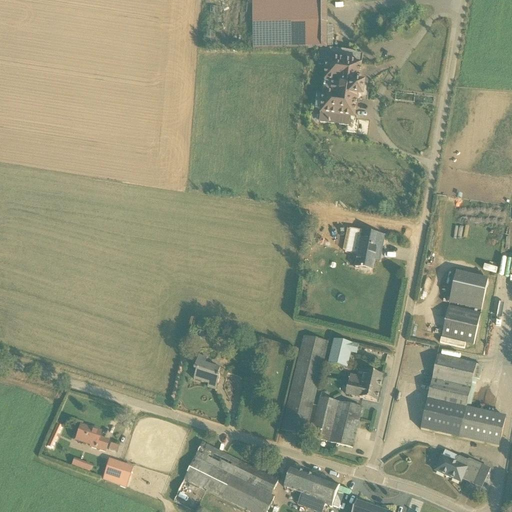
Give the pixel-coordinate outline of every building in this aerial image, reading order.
[(252,0),(253,50),(320,50),(318,65),(327,66),(323,97),(318,97),(316,111),(321,111),(320,123),(354,128),(357,99),(363,99),(365,86),(359,85),(363,54),(327,50),(327,25),(327,2),(326,0),(252,0)] [(467,240),(474,241),(476,228),(469,227),(467,240)] [(360,245),(356,269),(371,272),(374,257),(381,258),(383,249),(360,245)] [(499,276),(508,278),(510,265),(511,253),(511,252),(503,252),(499,276)] [(481,312),(488,281),(457,274),(450,304),(481,312)] [(481,315),(449,308),(442,338),(474,345),(481,315)] [(307,428),(327,343),(305,338),(293,385),(282,433),(306,438),(308,428),(307,428)] [(335,341),(329,366),(348,370),(351,355),(357,356),(359,347),(335,341)] [(221,370),(211,367),(205,365),(206,359),(199,357),(194,371),(197,372),(194,381),(209,385),(210,383),(218,386),(221,378),(219,377),(221,370)] [(476,366),(448,359),(438,357),(421,431),(499,448),(506,419),(466,410),(476,366)] [(377,403),(381,385),(383,377),(366,373),(365,380),(351,377),(347,396),(360,399),(377,403)] [(363,409),(321,399),(311,439),(353,449),(363,409)] [(54,443),(62,427),(57,425),(50,441),(54,443)] [(76,441),(92,446),(91,448),(105,453),(109,441),(99,438),(101,433),(81,427),(76,441)] [(274,491),(279,482),(239,462),(203,444),(185,481),(248,511),(268,511),(275,498),(272,497),(274,491)] [(454,463),(443,458),(442,458),(441,461),(439,461),(436,461),(434,466),(435,468),(437,469),(436,472),(461,484),(463,480),(474,485),(482,467),(469,461),(466,462),(459,459),(456,460),(454,463)] [(104,476),(127,483),(132,468),(109,461),(104,476)] [(92,466),(85,463),(82,471),(89,474),(92,466)] [(292,470),(289,478),(284,489),(302,495),(297,506),(313,511),(323,511),(326,506),(332,508),(340,488),(318,480),(317,479),(317,480),(292,470)]
